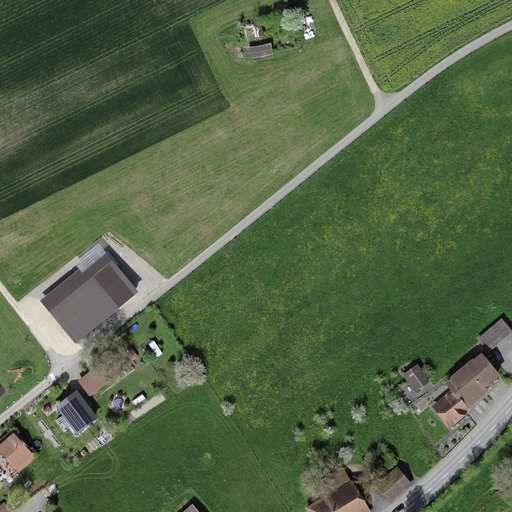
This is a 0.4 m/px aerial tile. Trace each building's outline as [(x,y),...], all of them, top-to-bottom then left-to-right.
[(247,26),(249,38),(265,35),(262,23),(247,26)] [(250,56),(274,53),(272,43),(249,46),(250,56)] [(99,275),(53,313),(76,341),(122,303),(99,275)] [(479,338),(487,348),(511,329),(503,319),(479,338)] [(79,380),(90,395),(124,371),(113,356),(79,380)] [(448,382),(455,391),(464,404),(500,378),(485,357),(448,382)] [(421,367),(409,374),(418,388),(429,381),(421,367)] [(468,410),(464,404),(455,391),(437,404),(450,423),(468,410)] [(94,420),(76,393),(56,407),(75,433),(94,420)] [(35,459),(14,435),(0,447),(0,470),(10,481),(35,459)] [(0,489),(10,481),(0,470),(0,489)] [(336,501),(315,511),(367,511),(346,474),(327,485),(336,501)] [(409,486),(401,475),(378,493),(387,504),(409,486)] [(0,511),(9,511),(10,511),(4,503),(0,506),(0,511)]
